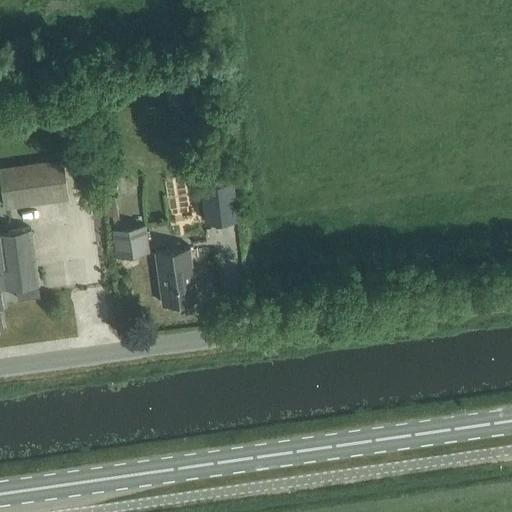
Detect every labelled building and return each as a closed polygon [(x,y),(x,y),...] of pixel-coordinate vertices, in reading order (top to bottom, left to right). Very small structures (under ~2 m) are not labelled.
[(72,63),(92,60),(86,23),(67,26),(72,63)] [(61,158),(0,167),(0,175),(5,208),(68,198),(61,158)] [(200,182),(205,221),(238,217),(233,178),(200,182)] [(151,250),(148,225),(113,229),(117,255),(151,250)] [(3,289),(19,287),(20,299),(40,296),(38,284),(39,284),(31,229),(0,233),(0,327),(5,326),(2,308),(6,307),(3,289)] [(162,303),(179,301),(197,298),(190,247),(155,252),(162,303)]
